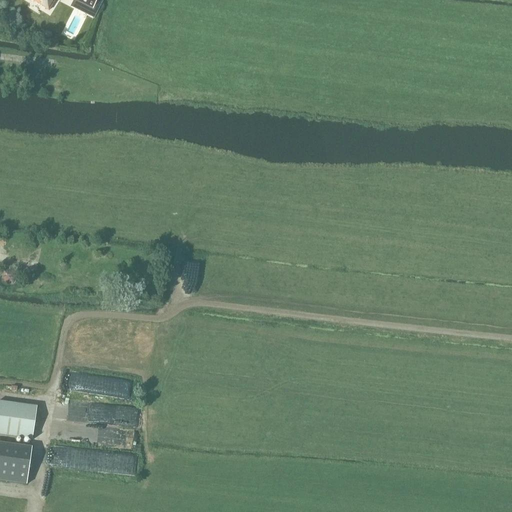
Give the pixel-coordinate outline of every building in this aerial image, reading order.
[(31,0),(49,11),(55,0),(31,0)] [(74,0),(93,10),(97,0),(74,0)] [(0,282),(14,284),(15,269),(0,268),(0,282)] [(0,402),(0,435),(34,440),(39,408),(0,402)] [(0,442),(0,480),(30,485),(34,457),(31,456),(32,447),(0,442)]
